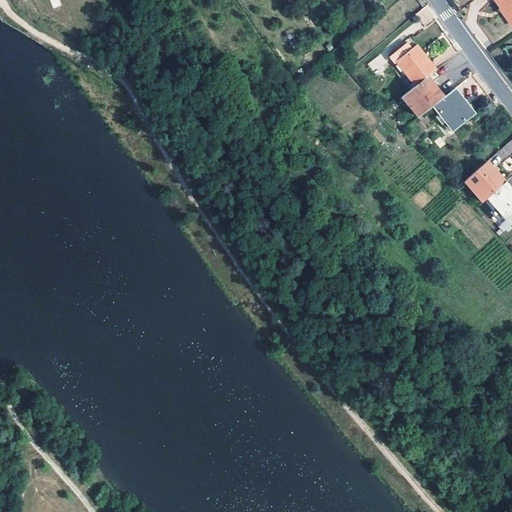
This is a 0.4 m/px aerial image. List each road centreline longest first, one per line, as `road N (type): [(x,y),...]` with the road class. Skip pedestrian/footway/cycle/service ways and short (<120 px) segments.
road 1 (track): [(440,511),(290,337),(122,80),(34,34),(4,0)]
road 2 (track): [(93,511),(8,407)]
road 3 (secondary): [(435,0),(511,106)]
